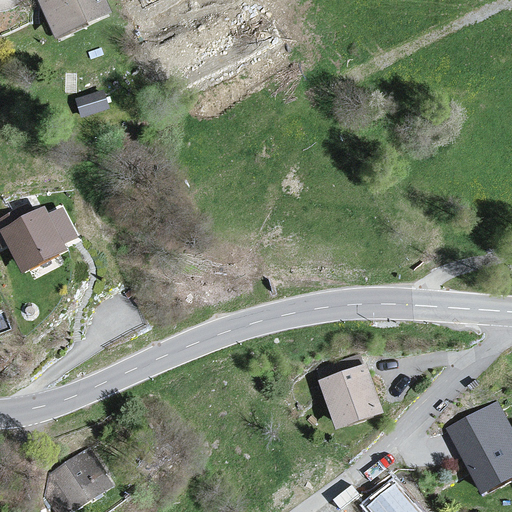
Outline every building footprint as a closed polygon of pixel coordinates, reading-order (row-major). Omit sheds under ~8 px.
[(125,19),(116,0),(42,0),(64,47),(125,19)] [(81,256),(58,214),(35,227),(28,214),(0,229),(0,232),(10,251),(20,245),(38,279),(81,256)] [(376,369),(334,388),(354,433),(396,414),(376,369)] [(447,420),(480,490),(511,475),(511,416),(502,395),(447,420)] [(92,511),(123,486),(95,453),(87,461),(64,480),(91,511),(92,511)]
